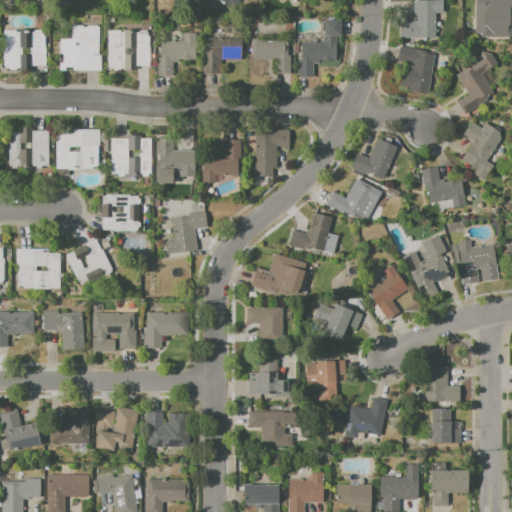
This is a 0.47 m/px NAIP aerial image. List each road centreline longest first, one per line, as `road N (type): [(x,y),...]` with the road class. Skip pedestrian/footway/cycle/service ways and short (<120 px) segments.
road 1 (residential): [(374,0),(371,56),(342,132),(223,266),(214,511)]
road 2 (residential): [(353,110),(0,99)]
road 3 (residential): [(216,381),(0,381)]
road 4 (residential): [(489,311),(489,511)]
road 5 (residential): [(511,308),(430,331),(385,357)]
